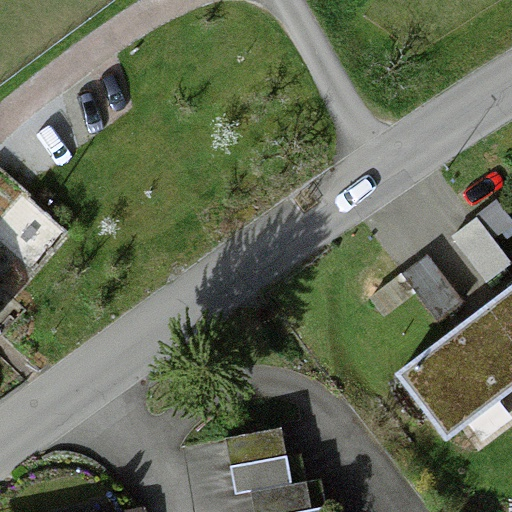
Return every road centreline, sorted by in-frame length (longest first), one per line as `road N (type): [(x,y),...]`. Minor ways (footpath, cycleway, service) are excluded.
road 1 (unclassified): [(511,99),(383,175),(0,451)]
road 2 (track): [(383,175),(278,0)]
